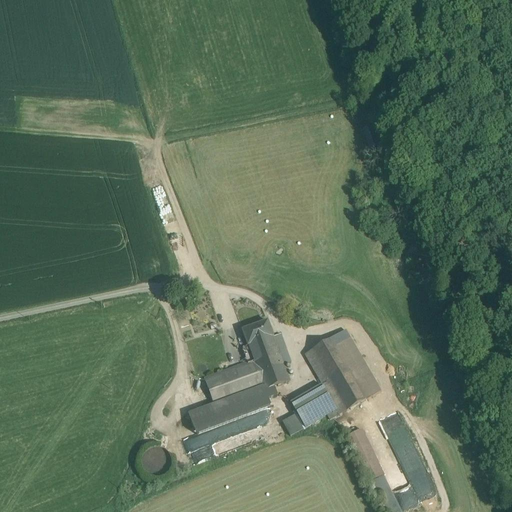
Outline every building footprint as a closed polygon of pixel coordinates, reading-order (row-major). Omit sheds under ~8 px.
[(371,157),(385,153),(380,138),(375,139),(372,129),(363,132),(371,157)] [(267,323),(242,332),(248,348),(273,338),(267,323)] [(380,393),(345,332),(331,340),(366,401),(380,393)] [(273,338),(248,348),(253,363),(263,389),(264,392),(274,389),(290,383),(289,380),(285,370),(278,351),(275,343),(273,338)] [(283,340),(275,343),(278,351),(286,348),(283,340)] [(366,401),(331,340),(305,356),(322,386),(339,416),(340,416),(366,401)] [(253,363),(205,380),(215,406),(215,407),(263,389),(253,363)] [(289,368),(285,370),(289,380),(293,379),(289,368)] [(322,386),(290,404),(297,416),(305,429),(327,417),(329,421),(332,420),(339,416),(322,386)] [(215,407),(215,406),(189,416),(197,436),(270,408),(267,401),(277,398),(274,389),(264,392),(263,389),(215,407)] [(291,436),(305,429),(297,416),(284,424),(291,436)] [(404,511),(363,431),(346,440),(382,511),(404,511)] [(147,476),(153,479),(160,479),(166,476),(170,471),(172,464),(170,457),(166,452),(160,449),(153,449),(147,452),(142,457),(141,464),(142,471),(147,476)]
